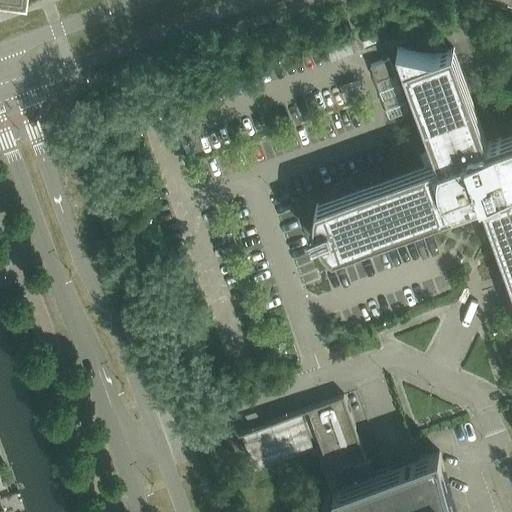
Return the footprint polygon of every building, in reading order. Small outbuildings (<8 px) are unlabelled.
[(511,133),(489,142),(454,47),(435,54),(398,46),(439,160),(317,204),(316,208),(315,213),(315,217),(316,222),(316,226),(311,228),(315,238),(320,236),(322,240),(325,244),(328,247),(331,251),(335,253),(484,200),(511,277),(511,133)] [(396,73),(390,57),(372,64),(377,80),(396,73)] [(368,456),(347,400),(332,405),(353,462),(368,456)] [(314,449),(300,411),(240,433),(254,470),(314,449)] [(456,511),(457,511),(448,481),(440,450),(335,488),(343,511),(456,511)]
